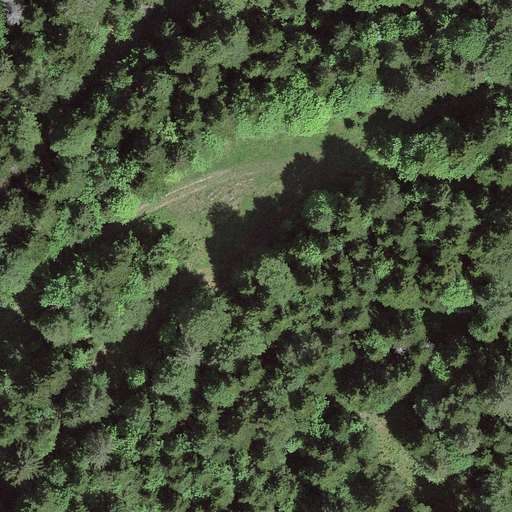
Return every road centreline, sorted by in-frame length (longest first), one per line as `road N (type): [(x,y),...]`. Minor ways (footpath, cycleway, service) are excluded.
road 1 (track): [(0,330),(103,236),(171,190),(231,163),(511,86)]
road 2 (track): [(292,147),(511,183)]
